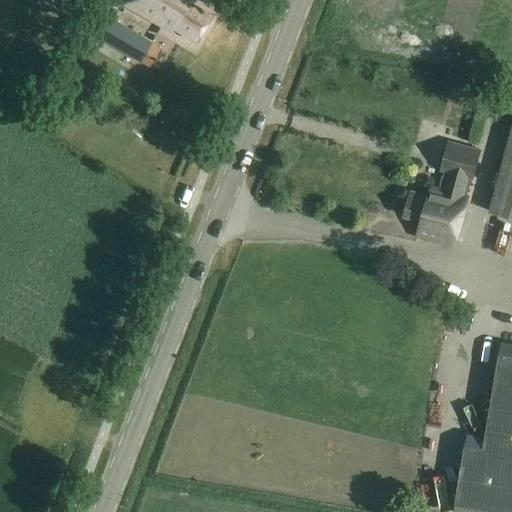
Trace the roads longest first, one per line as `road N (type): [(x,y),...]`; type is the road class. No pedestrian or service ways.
road 1 (secondary): [(102,511),(300,0)]
road 2 (unknown): [(222,200),(360,223),(511,274)]
